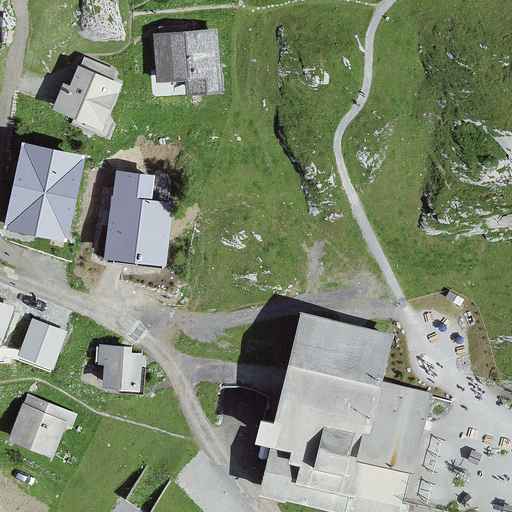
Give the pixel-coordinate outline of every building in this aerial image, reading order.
[(214,34),(156,38),(159,78),(191,76),(192,90),(218,88),(214,34)] [(120,85),(79,68),(69,91),(65,89),(56,110),(102,129),(120,85)] [(80,154),(25,142),(9,216),(65,228),(80,154)] [(137,180),(119,178),(109,257),(162,263),(169,206),(134,202),(137,180)] [(0,339),(11,309),(0,305),(0,339)] [(386,337),(300,316),(258,491),(347,511),(399,511),(402,499),(457,511),(511,511),(511,416),(404,391),(375,384),(386,337)] [(65,333),(34,321),(22,355),(53,366),(65,333)] [(129,349),(102,348),(101,363),(108,363),(108,389),(139,390),(140,356),(129,355),(129,349)] [(74,416),(28,398),(12,439),(52,455),(64,426),(70,428),(74,416)]
